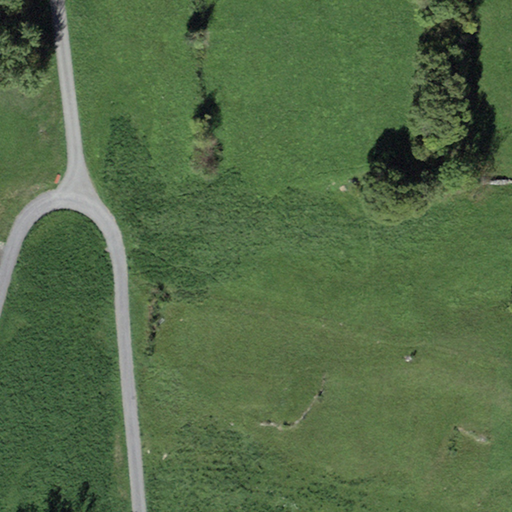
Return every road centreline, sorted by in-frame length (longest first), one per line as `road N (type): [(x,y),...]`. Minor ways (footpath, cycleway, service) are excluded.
road 1 (unclassified): [(140,511),(118,244),(103,214),(78,199),(56,199),(30,214),(0,292)]
road 2 (track): [(57,0),(78,199)]
